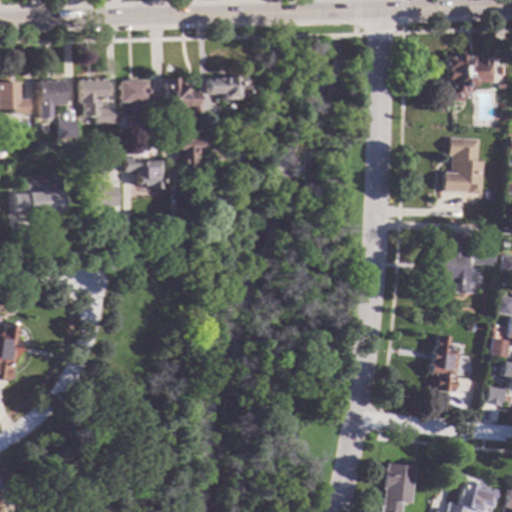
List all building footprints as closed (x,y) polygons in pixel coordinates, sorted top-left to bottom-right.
[(470,60),(486,60),(487,82),(472,82),(472,87),(459,87),(459,101),(447,102),(446,81),(444,81),(443,71),(441,72),(440,57),(470,56),(470,60)] [(243,100),(216,101),(216,96),(203,96),(203,80),(210,79),(210,78),(222,77),(222,76),(243,75),(243,100)] [(175,83),(185,91),(194,91),(195,106),(172,107),(172,108),(161,108),(160,78),(175,78),(175,83)] [(99,85),(105,85),(106,96),(100,96),(101,101),(94,101),(94,109),(109,109),(109,125),(91,126),(91,117),(79,117),(78,104),(75,104),(74,80),(99,79),(99,85)] [(143,116),(116,117),(115,82),(142,81),(143,116)] [(59,106),(52,106),(52,110),(46,110),(46,119),(33,119),(33,82),(59,82),(59,106)] [(12,99),(21,99),(22,115),(7,115),(7,109),(0,109),(0,83),(12,83),(12,99)] [(179,128),(162,128),(162,111),(178,111),(179,128)] [(143,136),(125,137),(125,120),(142,119),(143,136)] [(71,139),(54,139),(54,123),(71,123),(71,139)] [(198,151),(193,151),(194,157),(189,158),(190,171),(176,172),(175,151),(160,152),(160,139),(197,138),(198,151)] [(473,141),(472,162),(479,162),(476,195),(464,195),(465,186),(461,185),(461,193),(437,191),(438,173),(445,173),(446,156),(443,156),(445,139),(473,141)] [(113,164),(99,165),(98,150),(113,150),(113,164)] [(134,162),(153,161),(154,189),(131,190),(131,174),(120,174),(119,157),(133,157),(134,162)] [(511,178),(511,193),(501,193),(502,178),(511,178)] [(56,212),(24,213),(25,216),(8,216),(7,195),(22,195),(22,193),(43,192),(43,181),(55,180),(56,212)] [(95,188),(109,188),(110,207),(83,207),(83,187),(95,186),(95,188)] [(463,235),(461,273),(463,273),(462,293),(450,292),(450,291),(439,290),(440,284),(434,284),(436,252),(441,252),(441,246),(444,246),(445,235),(463,235)] [(488,248),(487,266),(469,265),(469,247),(488,248)] [(511,259),(509,273),(495,272),(496,258),(511,259)] [(507,299),(505,314),(491,312),(493,297),(507,299)] [(0,324),(12,326),(10,340),(15,341),(12,360),(9,359),(7,370),(10,370),(9,381),(5,380),(5,381),(0,380),(0,324)] [(445,338),(444,348),(453,349),(450,373),(452,374),(450,392),(427,389),(428,375),(424,374),(425,363),(428,363),(431,336),(445,338)] [(503,342),(500,359),(484,356),(487,339),(503,342)] [(511,365),(511,393),(502,392),(504,378),(494,377),(496,363),(511,365)] [(498,390),(482,388),(480,406),(496,408),(498,390)] [(411,468),(408,504),(399,503),(398,511),(376,511),(377,507),(380,507),(381,490),(380,490),(382,471),(383,471),(384,465),(411,468)] [(490,491),(483,511),(440,511),(442,503),(450,505),(456,482),(490,491)] [(511,509),(498,505),(502,491),(511,493),(511,509)]
